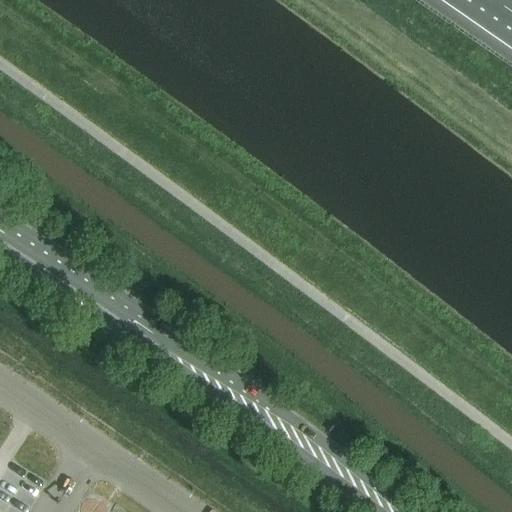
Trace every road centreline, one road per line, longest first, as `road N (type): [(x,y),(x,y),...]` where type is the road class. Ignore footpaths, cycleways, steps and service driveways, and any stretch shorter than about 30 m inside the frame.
road 1 (primary): [(0,234),(391,511)]
road 2 (unclassified): [(182,511),(0,386)]
